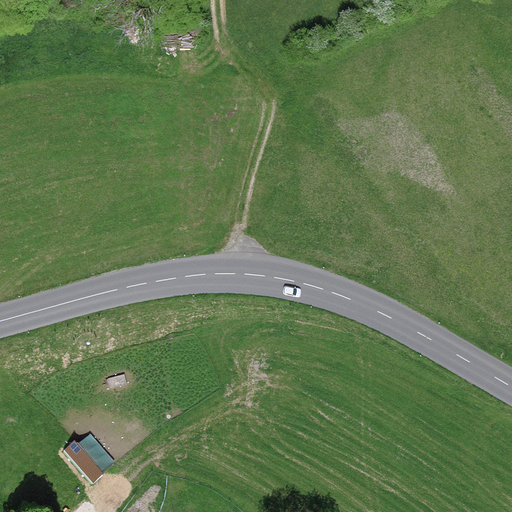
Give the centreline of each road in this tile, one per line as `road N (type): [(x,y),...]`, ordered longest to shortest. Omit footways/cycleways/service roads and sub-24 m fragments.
road 1 (secondary): [(511,387),(360,303),(291,278),(225,271),(145,281),(0,320)]
road 2 (track): [(225,271),(267,106),(253,77),(220,43),(217,0)]
